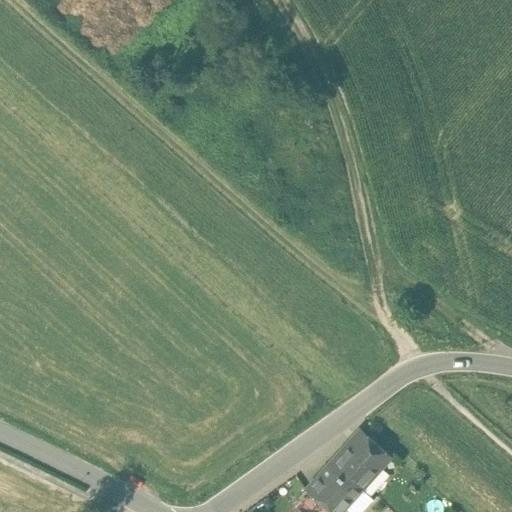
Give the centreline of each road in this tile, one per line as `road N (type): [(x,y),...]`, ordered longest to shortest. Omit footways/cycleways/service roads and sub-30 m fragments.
road 1 (residential): [(211,511),(416,368),(467,359),(511,369)]
road 2 (tertiary): [(0,433),(156,511)]
